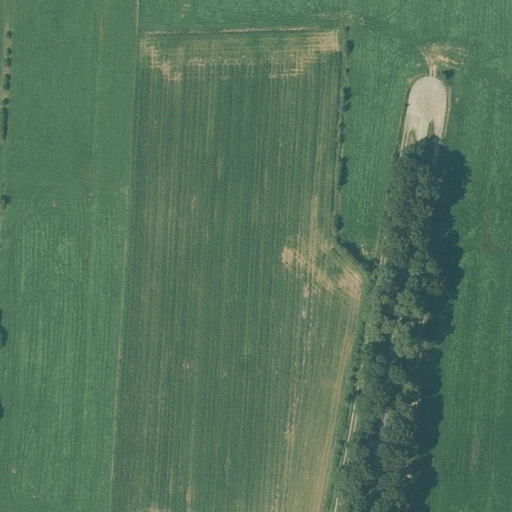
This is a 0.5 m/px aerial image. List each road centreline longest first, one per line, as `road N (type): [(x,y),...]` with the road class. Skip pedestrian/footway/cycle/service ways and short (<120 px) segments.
road 1 (unclassified): [(372,511),(429,92),(441,106),(404,511)]
road 2 (track): [(429,92),(417,94),(411,118),(339,511)]
